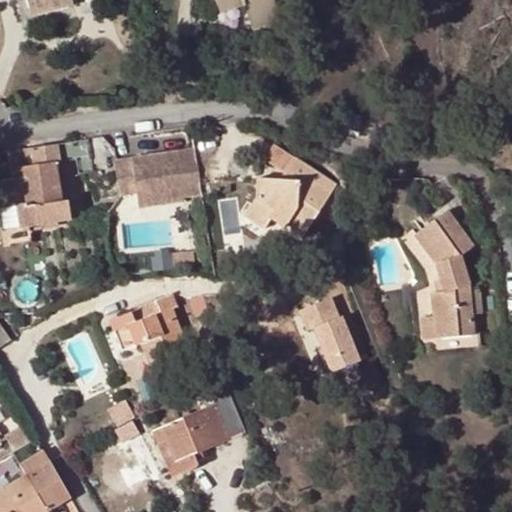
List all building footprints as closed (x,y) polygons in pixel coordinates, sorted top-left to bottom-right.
[(27,0),(32,15),(72,5),(70,0),(27,0)] [(280,21),(273,0),(216,0),(220,13),(246,4),(254,30),(280,21)] [(79,160),(81,172),(97,170),(93,139),(9,151),(13,176),(21,175),(24,201),(18,202),(21,225),(69,219),(67,200),(72,199),(70,177),(59,179),(57,162),(79,160)] [(119,167),(125,191),(126,194),(140,192),(142,207),(190,199),(189,196),(203,194),(196,148),(121,160),(119,167)] [(289,183),(301,163),(275,148),(266,163),(285,174),(280,183),(289,183)] [(289,183),(280,183),(257,182),(256,202),(247,219),(267,231),(273,221),(304,239),(336,182),(301,163),(289,183)] [(0,205),(18,202),(24,201),(21,175),(13,176),(0,177),(0,205)] [(462,254),(473,245),(448,209),(414,236),(434,266),(437,278),(441,292),(437,293),(430,295),(432,317),(434,338),(475,334),(472,314),(481,312),(479,289),(471,290),(462,254)] [(332,236),(334,266),(343,266),(341,235),(332,236)] [(192,296),(188,298),(194,315),(207,310),(201,294),(199,295),(194,283),(188,285),(192,296)] [(130,311),(110,319),(122,350),(140,343),(152,375),(192,359),(172,307),(176,305),(171,292),(156,299),(156,300),(160,310),(135,320),(130,311)] [(315,330),(326,325),(343,369),(368,359),(342,293),(306,307),(315,330)] [(135,320),(160,310),(156,300),(130,311),(135,320)] [(422,340),(434,338),(432,317),(420,319),(422,340)] [(170,444),(177,461),(173,463),(176,474),(198,465),(194,453),(244,431),(228,391),(206,401),(208,406),(153,431),(160,448),(170,444)] [(107,409),(117,427),(134,417),(125,399),(107,409)] [(15,451),(22,447),(36,439),(27,426),(7,438),(15,451)] [(51,462),(36,439),(22,447),(27,455),(17,462),(25,477),(51,462)] [(160,448),(167,465),(173,463),(177,461),(170,444),(160,448)] [(0,511),(50,511),(48,508),(71,495),(51,462),(25,477),(0,491),(0,511)] [(265,483),(243,495),(252,511),(268,511),(279,507),(265,483)]
